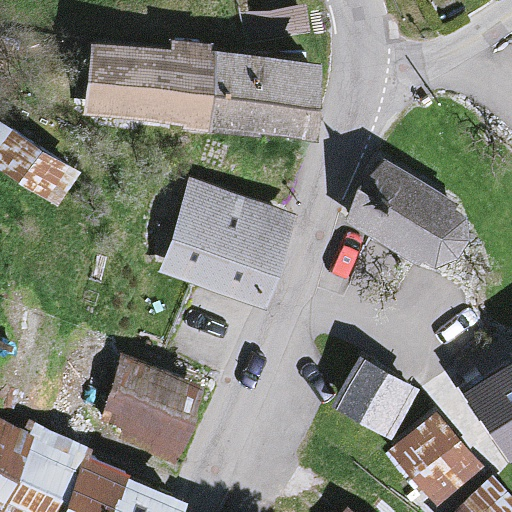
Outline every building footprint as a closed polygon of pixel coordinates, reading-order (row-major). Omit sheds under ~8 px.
[(87,115),(317,122),(319,41),(89,35),(87,115)] [(6,122),(0,131),(0,164),(58,196),(77,161),(6,122)] [(360,157),(319,218),(390,265),(417,266),(433,250),(441,228),(431,204),(360,157)] [(263,297),(297,204),(190,164),(155,257),(263,297)] [(182,444),(204,368),(117,343),(95,419),(182,444)] [(511,349),(459,376),(505,467),(511,463),(511,349)] [(358,353),(334,408),(395,436),(420,380),(358,353)] [(0,404),(0,511),(2,511),(176,511),(189,483),(0,404)] [(434,511),(485,472),(437,410),(386,449),(434,511)] [(511,511),(511,498),(502,485),(465,511),(511,511)] [(363,511),(351,500),(340,511),(363,511)]
